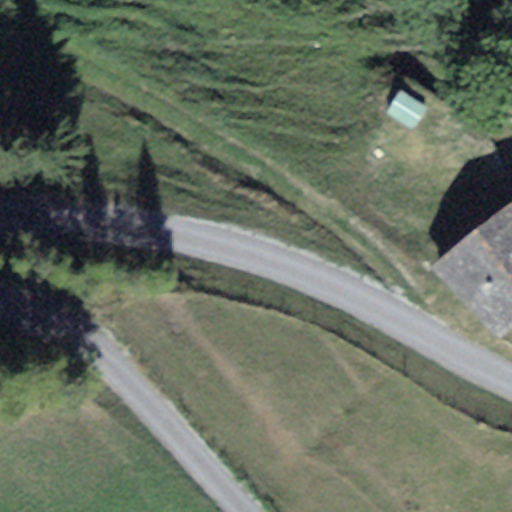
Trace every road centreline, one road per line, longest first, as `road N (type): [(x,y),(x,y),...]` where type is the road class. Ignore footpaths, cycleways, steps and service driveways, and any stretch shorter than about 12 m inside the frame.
road 1 (track): [(435,340),(382,252),(191,117),(0,17)]
road 2 (tertiary): [(511,379),(341,289),(208,242),(0,216)]
road 3 (tertiary): [(0,293),(81,341),(245,511)]
